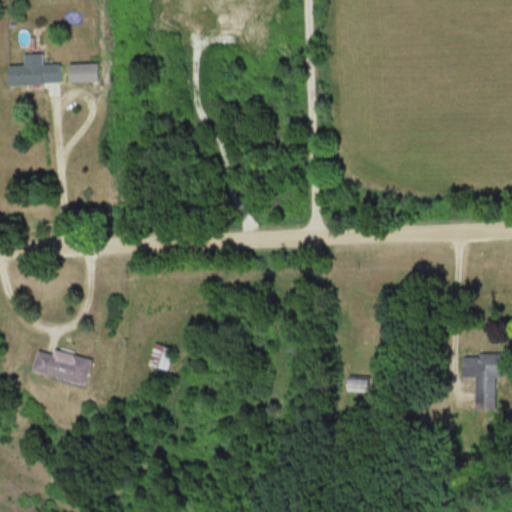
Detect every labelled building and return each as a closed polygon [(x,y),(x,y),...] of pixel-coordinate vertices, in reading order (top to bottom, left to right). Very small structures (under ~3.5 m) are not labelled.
[(11,82),(64,81),(63,62),(46,62),(45,51),(27,52),(28,63),(11,63),(11,82)] [(72,61),(72,80),(104,80),(104,61),(72,61)] [(152,363),(171,367),(176,346),(156,341),(152,363)] [(92,381),(98,358),(44,345),(38,368),(92,381)] [(511,373),(511,351),(463,352),(464,374),(478,374),(479,407),(496,407),(496,374),(511,373)] [(371,376),(348,376),(348,388),(371,388),(371,376)]
